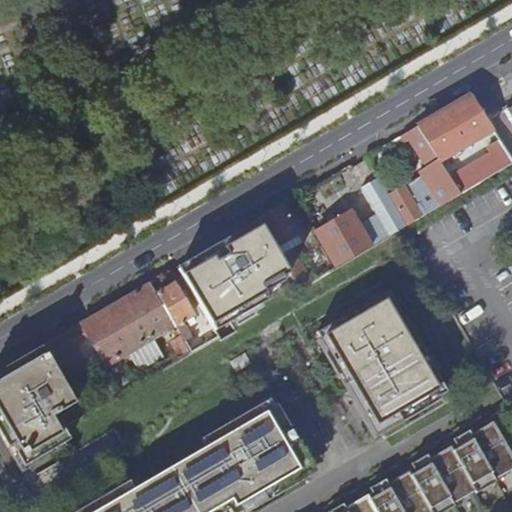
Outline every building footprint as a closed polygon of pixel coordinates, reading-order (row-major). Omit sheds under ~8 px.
[(491,132),(469,98),(415,130),(436,161),(436,162),(458,197),(511,165),(511,164),(505,153),(472,173),(465,170),(455,176),(448,166),(441,161),(491,132)] [(511,131),(511,108),(502,114),(511,131)] [(436,161),(415,130),(401,138),(403,144),(409,141),(421,160),(422,159),(428,167),(417,172),(421,178),(388,198),(406,227),(458,197),(436,162),(436,161)] [(335,269),(400,231),(406,227),(388,198),(377,180),(359,190),(379,222),(361,233),(350,215),(315,235),(335,269)] [(304,204),(300,197),(293,200),(295,203),(298,202),(300,206),(304,204)] [(301,245),(279,209),(256,223),(288,275),(298,291),(310,284),(290,251),(301,245)] [(178,275),(213,333),(231,323),(236,320),(234,317),(243,312),(244,315),(268,301),(261,288),(280,277),(281,279),(288,275),(256,223),(215,247),(218,252),(178,275)] [(322,276),(331,271),(325,260),(315,265),(322,276)] [(148,285),(40,348),(54,372),(94,349),(103,364),(105,368),(107,367),(117,361),(134,351),(152,341),(174,328),(155,296),(148,285)] [(172,286),(155,296),(174,328),(180,338),(183,342),(189,354),(196,350),(180,324),(191,318),(186,309),(191,306),(183,292),(177,295),(172,286)] [(385,290),(315,333),(354,398),(360,394),(378,423),(371,427),(375,433),(402,417),(400,414),(419,403),(420,406),(446,390),(422,351),(419,352),(414,343),(416,342),(398,312),(396,313),(390,305),(393,303),(385,290)] [(189,354),(183,342),(180,338),(170,344),(180,360),(189,354)] [(162,358),(152,341),(134,351),(137,357),(131,360),(138,372),(162,358)] [(40,348),(0,371),(0,415),(1,418),(0,418),(0,427),(11,446),(14,444),(19,453),(16,455),(24,469),(71,443),(57,418),(61,416),(59,411),(63,409),(62,406),(71,400),(64,387),(54,372),(40,348)] [(54,372),(64,387),(103,364),(94,349),(54,372)] [(114,387),(119,395),(134,386),(125,370),(121,367),(117,361),(107,367),(113,378),(114,387)] [(76,404),(82,417),(109,400),(103,389),(76,404)] [(277,414),(64,510),(64,511),(246,511),(273,500),(267,486),(302,470),(277,414)] [(445,511),(448,510),(447,508),(470,495),(471,497),(491,486),(490,483),(511,470),(511,468),(487,425),(464,438),(462,434),(446,443),(451,453),(440,459),(437,454),(422,463),(419,459),(403,468),(409,477),(397,484),(394,479),(379,488),(376,483),(360,493),(366,502),(354,509),(352,504),(336,511),(335,511),(333,508),(326,511),(445,511)]
